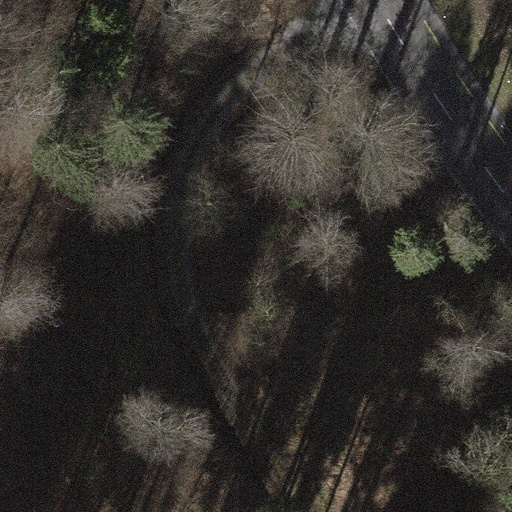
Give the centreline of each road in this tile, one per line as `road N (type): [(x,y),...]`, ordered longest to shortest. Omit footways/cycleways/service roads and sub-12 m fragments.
road 1 (track): [(312,511),(206,349),(183,294),(175,232),(180,179),(231,85),(277,48),(374,0)]
road 2 (secondary): [(511,196),(378,0)]
